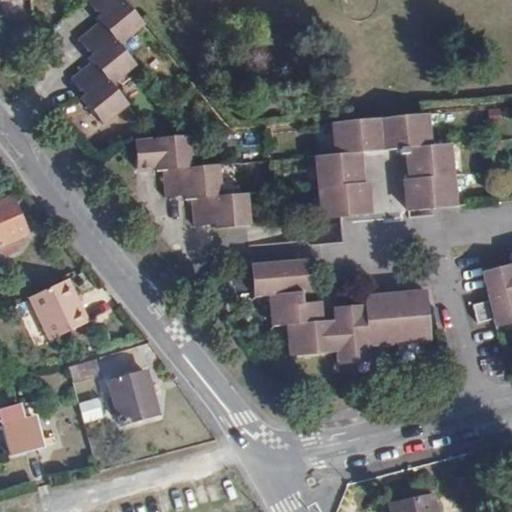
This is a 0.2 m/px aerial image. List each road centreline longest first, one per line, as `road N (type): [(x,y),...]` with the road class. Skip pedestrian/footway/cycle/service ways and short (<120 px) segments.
road 1 (tertiary): [(511,402),(264,464)]
road 2 (tertiary): [(0,123),(149,313)]
road 3 (residential): [(321,253),(393,251),(511,225)]
road 4 (tertiary): [(149,313),(264,464)]
road 5 (residential): [(264,464),(85,511)]
road 6 (unknown): [(492,407),(430,243)]
